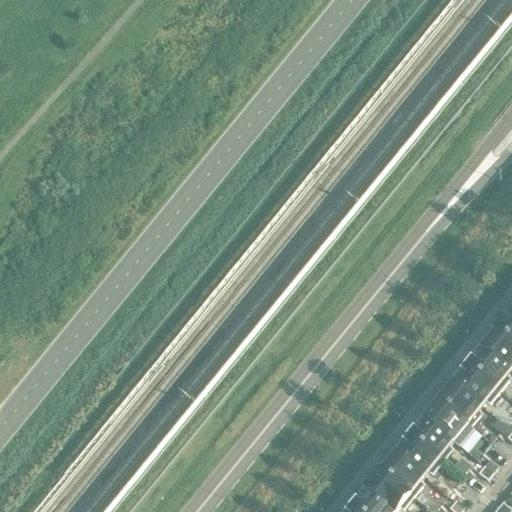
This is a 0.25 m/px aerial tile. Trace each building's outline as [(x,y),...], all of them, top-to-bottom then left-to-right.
[(495,331),(511,345),(511,315),(510,314),(510,313),(495,331)] [(511,345),(495,331),(494,332),(495,332),(481,349),(480,349),(511,374),(511,372),(511,345)] [(466,366),(500,394),(510,383),(506,380),(511,374),(480,349),(471,361),(470,361),(466,366)] [(452,384),(482,409),(487,404),(490,406),(500,394),(466,366),(461,372),(452,384)] [(438,402),(471,430),(481,418),(477,415),(482,409),(452,384),(451,385),(438,402)] [(423,420),(453,445),(459,450),(474,432),(471,430),(438,402),(424,419),(423,419),(423,420)] [(408,437),(443,465),(452,453),(449,450),(453,445),(423,420),(413,432),(413,431),(408,437)] [(441,464),(405,435),(391,452),(394,455),(425,480),(426,481),(440,464),(441,464)] [(380,472),(413,500),(423,488),(420,486),(425,480),(394,455),(393,456),(394,456),(380,472)] [(484,469),(493,477),(498,471),(489,463),(484,469)] [(493,477),(484,469),(479,476),(488,483),(493,477)] [(413,500),(380,472),(365,490),(391,511),(398,511),(401,509),(404,511),(413,500)] [(350,508),(355,511),(391,511),(365,490),(355,502),(350,508)] [(455,505),(463,511),(464,511),(469,506),(460,499),(455,505)]
